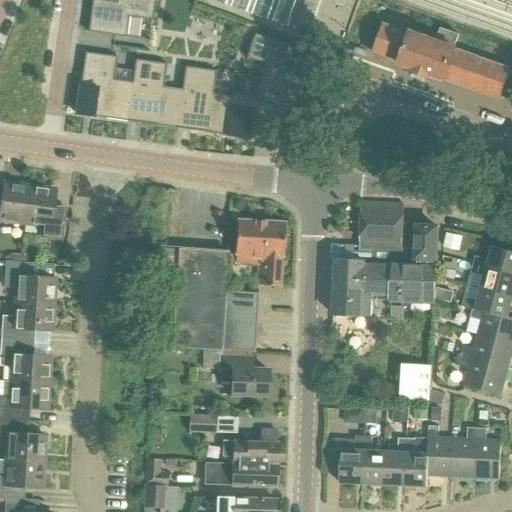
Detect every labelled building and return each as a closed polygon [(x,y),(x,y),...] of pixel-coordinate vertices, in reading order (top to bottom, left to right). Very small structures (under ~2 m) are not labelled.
[(91,0),(87,33),(125,38),(128,18),(151,21),(154,0),(91,0)] [(410,34),(384,24),(374,54),(400,63),(399,65),(413,70),(412,71),(430,78),(430,76),(444,81),(444,79),(500,99),(511,69),(455,50),(460,35),(441,28),(437,41),(411,32),(410,34)] [(254,35),(246,59),(263,65),(258,81),(263,83),(293,92),(297,79),(303,81),(303,79),(312,54),(254,35)] [(115,57),(84,53),(76,108),(91,110),(90,117),(126,122),(127,116),(131,83),(112,80),(115,57)] [(131,83),(127,116),(140,118),(140,124),(141,124),(176,129),(176,123),(180,97),(181,91),(162,88),(166,65),(134,61),(131,83)] [(180,97),(176,123),(190,125),(189,131),(191,131),(207,134),(207,128),(226,130),(228,120),(230,104),(231,98),(212,95),(213,92),(216,72),(184,67),(181,90),(181,91),(180,97)] [(226,130),(226,136),(258,141),(259,135),(272,137),(275,111),(291,116),(294,108),(298,94),(293,92),(263,83),(258,81),(254,94),(253,97),(231,94),(231,98),(230,104),(228,120),(226,130)] [(275,111),(272,137),(284,139),(291,116),(275,111)] [(0,220),(24,223),(29,187),(3,184),(0,203),(0,220)] [(29,187),(24,223),(41,226),(39,238),(61,241),(65,215),(66,207),(54,205),(55,191),(29,187)] [(402,250),(404,205),(362,203),(360,246),(336,246),(335,255),(333,315),(371,317),(372,299),(434,302),(437,227),(418,227),(416,267),(407,266),(407,250),(402,250)] [(237,220),(234,264),(257,265),(256,284),(261,285),(261,286),(280,287),(284,223),(237,220)] [(161,247),(152,350),(172,352),(173,346),(222,350),(222,347),(223,347),(227,291),(225,291),(228,252),(161,247)] [(473,264),(511,274),(511,251),(492,247),(489,260),(475,256),(473,264)] [(5,263),(4,287),(17,288),(16,303),(52,305),(54,278),(31,277),(32,264),(5,263)] [(511,297),(511,274),(473,264),(471,273),(484,276),(481,289),(511,297)] [(454,293),(438,289),(435,299),(452,303),(454,293)] [(508,318),(511,301),(511,297),(481,289),(478,301),(464,298),(462,307),(472,309),(484,312),(507,318),(508,318)] [(227,291),(223,347),(254,349),(257,294),(227,291)] [(1,316),(0,341),(33,343),(34,331),(50,332),(52,305),(16,303),(15,316),(1,316)] [(403,321),(404,307),(392,306),(391,320),(403,321)] [(511,318),(508,318),(507,318),(484,312),(472,309),(470,318),(481,321),(479,332),(511,339),(511,318)] [(460,355),(509,367),(511,355),(511,339),(479,332),(474,349),(462,346),(460,355)] [(0,341),(0,346),(0,366),(12,367),(11,381),(47,383),(49,357),(32,356),(33,343),(0,341)] [(455,345),(444,342),(442,350),(452,353),(455,345)] [(509,367),(460,355),(458,355),(455,365),(469,369),(464,386),(501,396),(509,367)] [(267,396),(268,370),(251,370),(252,359),(232,358),(219,357),(218,370),(220,371),(220,383),(231,383),(231,395),(267,396)] [(429,401),(432,366),(412,365),(410,400),(429,401)] [(0,420),(22,422),(23,409),(46,410),(47,383),(11,381),(0,380),(0,420)] [(189,416),(189,433),(215,434),(216,417),(189,416)] [(245,430),(244,419),(225,419),(226,430),(245,430)] [(0,420),(0,446),(7,447),(6,460),(42,462),(44,435),(22,434),(22,422),(0,420)] [(451,478),(453,439),(438,439),(439,427),(428,427),(428,438),(429,438),(428,455),(427,476),(428,477),(451,478)] [(161,430),(149,429),(149,442),(161,443),(161,430)] [(475,479),(478,429),(468,429),(467,440),(453,439),(451,478),(475,479)] [(478,429),(475,479),(499,480),(501,442),(486,441),(487,429),(478,429)] [(222,441),(221,457),(232,458),(232,464),(276,466),(277,443),(276,443),(276,431),(260,430),(260,442),(233,441),(222,441)] [(363,446),(364,437),(355,437),(355,446),(363,446)] [(364,437),(363,446),(371,446),(371,438),(364,437)] [(406,447),(407,439),(398,439),(398,447),(406,447)] [(407,439),(406,447),(414,448),(415,440),(407,439)] [(361,484),(363,452),(341,451),(339,483),(361,484)] [(383,485),(385,453),(363,452),(361,484),(383,485)] [(405,486),(406,454),(385,453),(383,485),(405,486)] [(427,476),(428,455),(406,454),(405,486),(427,488),(428,477),(427,476)] [(166,485),(167,473),(159,473),(160,460),(146,459),(145,484),(166,485)] [(0,474),(0,499),(5,499),(20,500),(20,487),(41,488),(42,462),(6,460),(5,475),(0,474)] [(222,463),(221,486),(275,488),(276,466),(232,464),(222,463)] [(164,509),(165,486),(144,485),(143,508),(164,509)] [(274,511),(275,499),(216,497),(216,499),(215,511),(274,511)] [(5,499),(3,511),(30,511),(31,501),(20,500),(5,499)]
